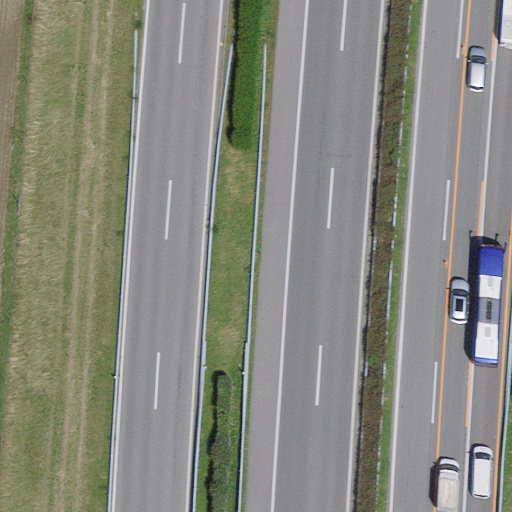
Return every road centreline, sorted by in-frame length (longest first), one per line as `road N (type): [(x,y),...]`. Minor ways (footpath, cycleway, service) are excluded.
road 1 (motorway): [(426,511),(462,0)]
road 2 (motorway): [(182,0),(147,511)]
road 3 (motorway): [(342,0),(308,511)]
